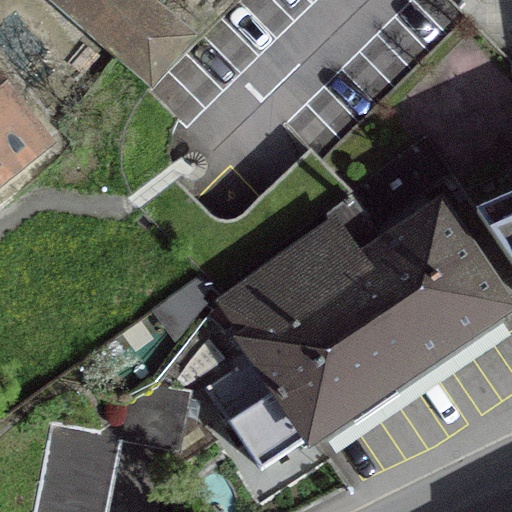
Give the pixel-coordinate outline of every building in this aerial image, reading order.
[(52,0),(148,87),(185,44),(134,0),(52,0)] [(0,179),(40,148),(0,98),(0,179)] [(308,441),(310,443),(502,314),(436,217),(383,253),(369,233),(448,180),(422,142),(321,217),(324,227),(218,306),(252,359),(202,393),(258,475),(308,441)] [(511,200),(473,218),(511,274),(511,200)] [(118,442),(117,445),(176,455),(186,394),(128,384),(118,442)] [(32,511),(104,511),(117,445),(118,442),(49,429),(32,511)]
